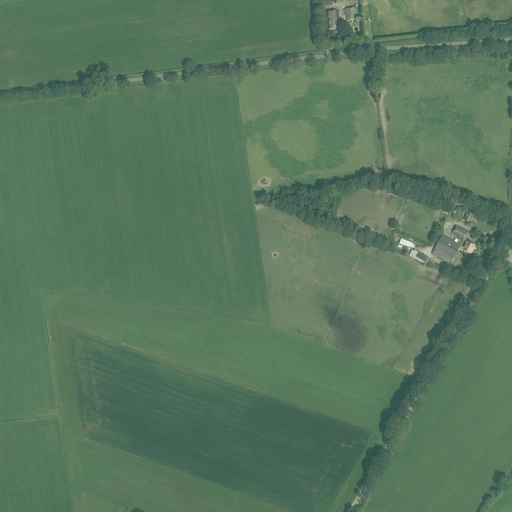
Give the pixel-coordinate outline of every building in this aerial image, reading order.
[(345,10),(347,21),(357,20),(356,8),(345,10)] [(340,24),(341,24),(341,20),(339,20),(338,10),(325,12),(328,30),(340,28),(340,24)] [(445,206),(436,202),(433,210),(442,214),(445,206)] [(470,224),(475,215),(468,212),(464,221),(470,224)] [(464,240),(468,232),(457,226),(452,234),(464,240)] [(470,255),(475,246),(468,242),(467,242),(466,242),(463,248),(460,246),(461,245),(443,235),(432,254),(450,264),(459,249),(463,251),(470,255)] [(427,257),(415,250),(411,257),(423,264),(427,257)]
